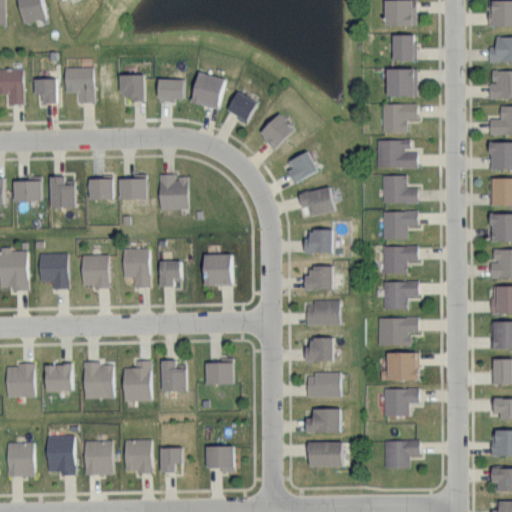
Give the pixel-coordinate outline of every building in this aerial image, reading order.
[(18,0),(21,21),(43,18),(41,0),(18,0)] [(383,0),(384,25),(416,24),(415,0),(383,0)] [(511,25),(511,0),(488,0),(488,25),(511,25)] [(392,33),(392,60),(415,59),(414,33),(392,33)] [(511,35),(495,35),(495,45),(489,45),(489,60),(511,60),(511,35)] [(92,66),(64,67),(64,91),(78,91),(78,101),(93,101),(92,66)] [(386,95),(417,95),(416,67),(385,68),(386,95)] [(0,68),(0,92),(8,93),(8,103),(23,103),(22,68),(0,68)] [(511,69),(491,69),(491,80),(489,80),(488,96),(511,96),(511,69)] [(190,100),(217,108),(225,78),(198,71),(190,100)] [(144,74),(119,73),(118,94),(129,94),(129,100),(143,101),(144,74)] [(56,102),(55,77),(33,78),(34,94),(42,94),(42,102),(56,102)] [(183,78),(157,78),(157,99),(183,99),(183,78)] [(256,99),(236,90),(227,111),(247,120),(256,99)] [(382,131),(406,131),(406,119),(417,119),(416,102),(381,103),(382,131)] [(511,104),(499,104),(499,118),(489,117),(489,133),(511,133),(511,104)] [(259,132),(273,148),(294,129),(279,113),(259,132)] [(377,167),(417,165),(416,149),(409,149),(409,138),(376,139),(377,167)] [(511,168),(511,140),(489,141),(490,169),(511,168)] [(293,167),(288,170),(293,182),(317,171),(308,151),(289,159),(293,167)] [(158,172),(159,207),(187,207),(187,174),(175,174),(175,171),(158,172)] [(50,204),(74,204),(74,179),(63,179),(63,173),(49,173),(50,204)] [(406,174),(382,174),(382,202),(417,201),(417,186),(406,186),(406,174)] [(112,175),(88,175),(88,197),(112,196),(112,175)] [(146,196),(145,175),(118,176),(118,196),(146,196)] [(40,176),(13,177),(13,198),(41,197),(40,176)] [(511,176),(491,176),(490,204),(511,204),(511,176)] [(301,205),(307,203),(309,213),(334,208),(329,184),(298,191),(301,205)] [(417,223),(417,208),(382,209),(383,237),(407,236),(407,224),(417,223)] [(511,212),(491,212),(490,237),(511,237),(511,212)] [(331,226),(305,227),(305,250),(332,249),(331,226)] [(382,244),(383,271),(407,271),(406,259),(417,258),(417,243),(382,244)] [(26,288),(26,247),(0,246),(0,283),(11,284),(11,287),(26,288)] [(122,246),(123,275),(133,275),(133,284),(149,284),(148,246),(122,246)] [(511,275),(511,246),(492,247),(493,259),(490,259),(490,275),(511,275)] [(67,250),(38,251),(39,279),(52,278),(52,286),(68,286),(67,250)] [(203,252),(204,283),(231,282),(230,251),(203,252)] [(108,284),(107,252),(81,253),(82,285),(108,284)] [(159,282),(180,281),(179,258),(158,258),(159,282)] [(332,263),(310,263),(310,272),(304,272),(304,285),(331,286),(332,263)] [(383,307),(407,306),(407,293),(418,293),(417,278),(382,279),(383,307)] [(511,282),(491,283),(492,311),(511,310),(511,282)] [(339,322),(339,299),(306,298),(306,322),(339,322)] [(377,316),(378,342),(410,342),(409,330),(417,330),(417,314),(377,316)] [(493,346),(511,345),(511,317),(492,318),(493,346)] [(332,335),(306,335),(306,357),(332,358),(332,335)] [(387,349),(386,376),(418,377),(418,349),(387,349)] [(511,380),(511,355),(492,356),(493,381),(511,380)] [(135,365),(123,366),(123,399),(151,398),(150,357),(135,358),(135,365)] [(185,365),(175,365),(175,357),(161,357),(161,388),(186,388),(185,365)] [(205,381),(233,381),(233,359),(205,359),(205,381)] [(113,395),(112,360),(83,361),(84,396),(113,395)] [(44,362),(45,389),(72,387),(71,361),(44,362)] [(6,362),(6,395),(34,395),(33,362),(6,362)] [(340,394),(340,371),(306,370),(306,394),(340,394)] [(418,401),(418,386),(383,386),(384,413),(408,413),(408,401),(418,401)] [(511,395),(496,395),(495,416),(511,416),(511,395)] [(340,429),(339,405),(312,406),(312,416),(306,416),(306,429),(340,429)] [(511,426),(492,426),(491,452),(511,453),(511,426)] [(74,472),(73,433),(46,433),(47,469),(59,469),(59,472),(74,472)] [(124,470),(151,469),(150,437),(124,438),(124,470)] [(112,472),(111,438),(83,439),(84,472),(112,472)] [(384,466),(409,465),(408,453),(419,453),(419,438),(384,439),(384,466)] [(341,439),(308,439),(308,464),(342,463),(341,439)] [(6,440),(7,474),(33,474),(33,440),(6,440)] [(205,465),(220,465),(220,469),(233,469),(233,443),(205,443),(205,465)] [(181,445),(159,445),(160,470),(174,470),(174,461),(181,461),(181,445)] [(491,479),(497,479),(497,488),(511,488),(511,465),(491,465),(491,479)] [(491,507),(491,511),(511,511),(511,497),(499,499),(499,506),(491,507)]
